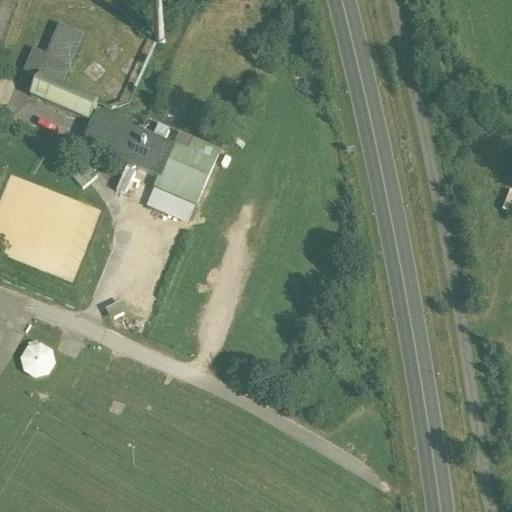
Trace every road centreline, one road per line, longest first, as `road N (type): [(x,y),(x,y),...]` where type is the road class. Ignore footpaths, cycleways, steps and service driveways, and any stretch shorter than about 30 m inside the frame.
road 1 (primary): [(341,0),(373,127),(439,511)]
road 2 (residential): [(0,298),(209,383),(381,481)]
